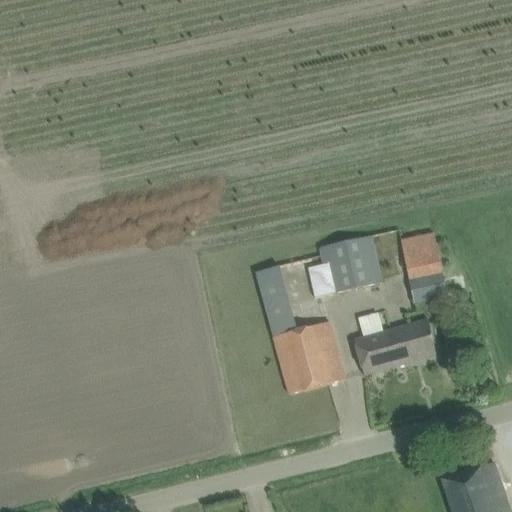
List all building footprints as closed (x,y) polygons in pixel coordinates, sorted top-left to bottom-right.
[(447,296),(443,276),(434,234),(401,241),(409,284),(413,303),(447,296)] [(324,266),(309,270),(315,299),(381,284),(371,237),(320,249),(324,266)] [(340,362),(330,323),(274,338),(289,396),(346,381),(340,362)] [(356,345),(364,376),(435,356),(426,325),(383,337),(382,333),(375,335),(376,339),(356,345)] [(443,481),(449,500),(453,511),(509,511),(494,464),(443,481)]
